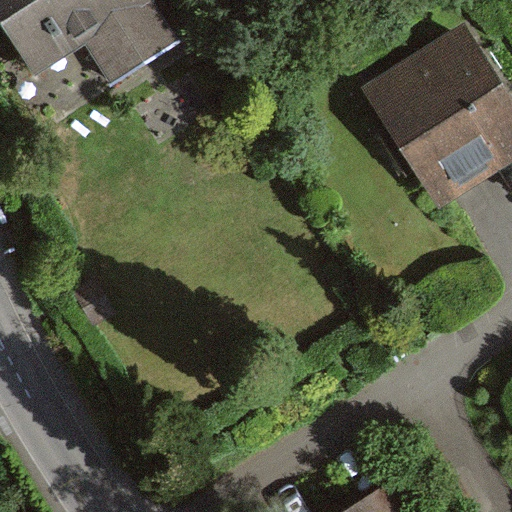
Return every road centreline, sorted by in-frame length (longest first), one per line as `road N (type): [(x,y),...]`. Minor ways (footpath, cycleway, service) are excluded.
road 1 (residential): [(221,511),(511,317)]
road 2 (tertiary): [(108,511),(0,345)]
